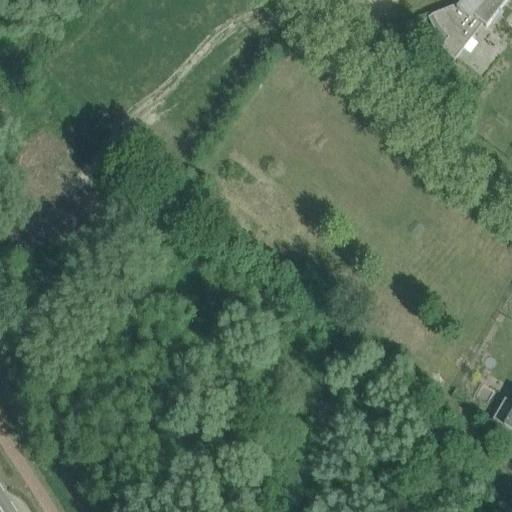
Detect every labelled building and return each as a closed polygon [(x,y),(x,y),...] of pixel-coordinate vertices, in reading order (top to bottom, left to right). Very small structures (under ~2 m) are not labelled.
[(457,0),(452,8),(431,16),(431,18),(432,17),(436,26),(441,32),(448,38),(439,50),(454,61),(482,26),(486,29),(508,0),(464,0),(464,1),(463,0),(457,0)] [(280,92),(261,116),(326,167),(320,175),(378,221),(416,172),(399,159),(405,151),(340,100),(346,92),(299,55),(288,69),(317,92),(303,109),(280,92)] [(456,63),(482,82),(488,74),(463,55),(456,63)] [(266,231),(293,198),(236,151),(208,184),(266,231)] [(511,402),(505,399),(492,420),(511,431),(511,402)]
